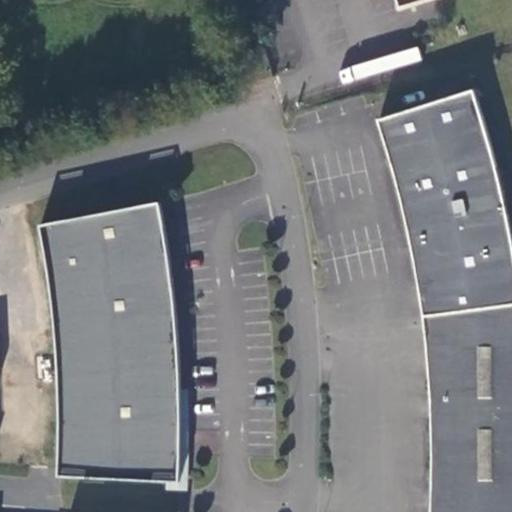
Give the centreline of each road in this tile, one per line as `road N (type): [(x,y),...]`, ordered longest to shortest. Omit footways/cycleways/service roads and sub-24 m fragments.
road 1 (tertiary): [(306,511),(301,309),(283,195),(271,148),(257,129),(234,121),(0,195)]
road 2 (unknown): [(5,193),(39,451)]
